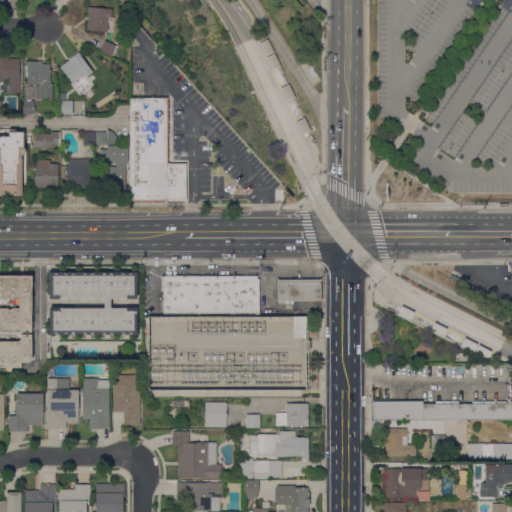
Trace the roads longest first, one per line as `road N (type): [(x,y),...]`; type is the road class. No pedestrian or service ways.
road 1 (primary): [(0,235),(193,234)]
road 2 (primary): [(342,234),(511,234)]
road 3 (secondary): [(344,511),(344,360)]
road 4 (primary): [(193,234),(342,234)]
road 5 (residential): [(138,459),(30,455),(0,462)]
road 6 (secondary): [(342,234),(345,104)]
road 7 (secondary): [(344,360),(342,234)]
